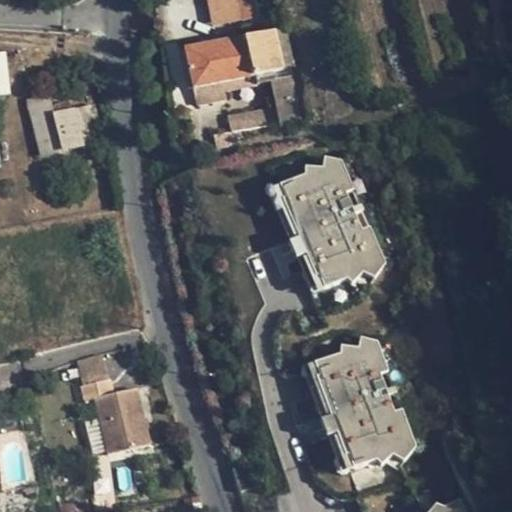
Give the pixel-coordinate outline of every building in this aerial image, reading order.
[(258,17),(255,0),(207,0),(211,28),(258,17)] [(193,93),(220,86),(256,78),(287,71),(277,30),(184,52),(193,93)] [(0,92),(9,92),(6,51),(0,51),(0,92)] [(256,86),(256,78),(220,86),(222,93),(256,86)] [(280,123),(275,104),(229,116),(233,133),(280,123)] [(95,108),(77,112),(84,145),(103,140),(95,108)] [(44,154),(84,145),(77,112),(37,120),(44,154)] [(307,175),(277,185),(315,290),(348,278),(355,285),(364,272),(377,279),(387,262),(339,159),(324,155),(323,167),(306,165),(307,175)] [(343,356),(313,365),(352,470),(384,459),(391,466),(400,452),(413,459),(423,442),(376,340),(360,335),(359,347),(342,345),(343,356)] [(79,362),(84,385),(106,380),(101,355),(79,362)] [(94,398),(98,419),(105,450),(106,455),(150,445),(138,389),(114,394),(111,379),(106,380),(84,385),(81,385),(84,400),(94,398)] [(92,453),(105,450),(98,419),(86,423),(92,453)] [(199,495),(182,498),(185,511),(204,509),(199,495)] [(465,511),(459,500),(445,506),(437,502),(429,511),(465,511)]
